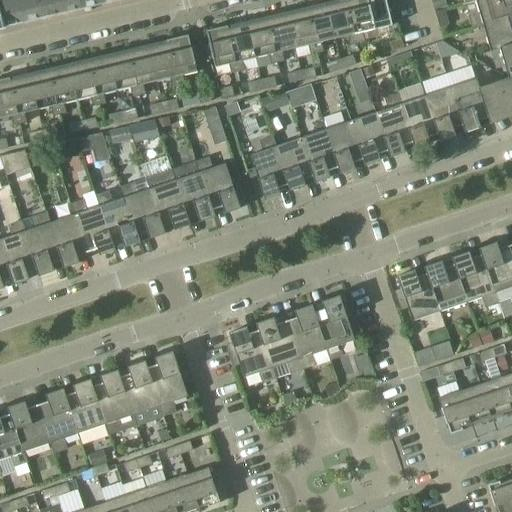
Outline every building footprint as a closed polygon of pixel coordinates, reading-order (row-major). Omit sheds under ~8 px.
[(0,0),(0,13),(3,28),(4,27),(23,23),(17,0),(0,0)] [(37,0),(17,0),(23,23),(42,18),(37,0)] [(37,0),(42,18),(62,14),(58,0),(37,0)] [(78,0),(58,0),(62,14),(81,9),(78,0)] [(99,0),(78,0),(81,9),(100,4),(99,0)] [(346,0),(327,5),(336,39),(349,36),(351,46),(358,44),(347,0),(346,0)] [(347,0),(358,44),(366,42),(364,33),(393,26),(386,0),(347,0)] [(480,12),(469,16),(473,30),(484,26),(511,17),(511,0),(477,0),(476,0),(477,1),(480,12)] [(327,5),(307,10),(318,54),(325,52),(323,43),(336,39),(327,5)] [(318,54),(307,10),(288,14),(296,49),(309,46),(311,55),(318,54)] [(288,14),(268,19),(278,63),(285,61),(283,52),(296,49),(288,14)] [(511,17),(484,26),(491,52),(501,49),(500,48),(511,45),(511,17)] [(278,63),(268,19),(248,24),(256,58),(269,55),(271,65),(278,63)] [(228,26),(239,72),(245,71),(243,61),(256,58),(248,24),(229,28),(228,26)] [(230,65),(232,74),(239,72),(228,26),(207,31),(210,44),(205,45),(210,60),(214,59),(216,68),(230,65)] [(189,35),(169,40),(179,86),(186,85),(184,75),(198,72),(196,64),(201,62),(196,47),(192,48),(189,35)] [(168,40),(168,43),(149,47),(157,82),(170,79),(173,88),(179,86),(169,40),(168,40)] [(404,48),(401,40),(389,43),(392,52),(404,48)] [(511,45),(500,48),(501,49),(506,69),(511,67),(511,45)] [(144,85),(157,82),(149,47),(129,52),(140,96),(146,94),(144,85)] [(140,96),(129,52),(110,57),(118,91),(131,88),(133,97),(140,96)] [(118,91),(110,57),(89,61),(100,105),(107,104),(105,94),(118,91)] [(353,57),(340,61),(343,70),(356,66),(353,57)] [(100,105),(89,61),(69,66),(78,101),(91,98),(93,107),(100,105)] [(327,65),(329,74),(343,70),(340,61),(327,65)] [(78,101),(69,66),(49,71),(60,115),(67,113),(65,104),(78,101)] [(314,69),(301,72),(303,81),(316,78),(314,69)] [(60,115),(49,71),(30,75),(38,110),(51,107),(53,116),(60,115)] [(287,75),(289,84),(303,81),(301,72),(287,75)] [(11,80),(10,78),(9,78),(21,124),(27,122),(25,113),(38,110),(30,75),(11,80)] [(0,119),(12,116),(14,126),(21,124),(9,78),(0,80),(0,119)] [(274,78),(262,81),(264,90),(276,87),(274,78)] [(511,79),(509,78),(500,81),(510,110),(511,109),(511,79)] [(477,79),(451,88),(464,126),(463,126),(466,133),(481,128),(479,121),(489,117),(480,88),(477,79)] [(250,93),(264,90),(262,81),(248,84),(250,93)] [(480,88),(489,117),(510,110),(500,81),(480,88)] [(264,115),(315,99),(310,84),(259,100),(264,115)] [(220,90),(222,100),(233,97),(231,88),(220,90)] [(451,88),(426,96),(439,134),(438,134),(441,141),(456,136),(454,129),(463,126),(464,126),(451,88)] [(210,93),(198,95),(200,104),(211,102),(210,93)] [(388,109),(376,113),(389,151),(388,151),(391,158),(406,153),(404,146),(413,143),(415,142),(402,104),(398,94),(385,98),(388,109)] [(416,100),(402,104),(415,142),(413,143),(416,150),(431,144),(429,138),(438,134),(439,134),(426,96),(416,100)] [(178,110),(176,101),(163,103),(166,113),(178,110)] [(149,107),(151,116),(166,113),(163,103),(149,107)] [(135,110),(123,113),(125,122),(137,119),(135,110)] [(216,111),(205,115),(216,143),(227,139),(216,111)] [(109,115),(111,125),(125,122),(123,113),(109,115)] [(376,113),(352,121),(365,159),(363,160),(366,167),(381,161),(379,154),(388,151),(389,151),(376,113)] [(97,128),(95,119),(83,122),(85,131),(97,128)] [(352,121),(327,130),(340,168),(338,168),(341,175),(356,170),(354,163),(363,160),(365,159),(352,121)] [(68,125),(70,134),(85,131),(83,122),(68,125)] [(109,132),(112,145),(132,141),(129,128),(109,132)] [(56,129),(43,131),(45,140),(57,138),(56,129)] [(327,130),(302,138),(315,176),(313,177),(316,184),(331,178),(329,171),(338,168),(340,168),(327,130)] [(29,134),(31,143),(45,140),(43,131),(29,134)] [(80,166),(107,161),(102,134),(62,141),(68,178),(82,175),(80,166)] [(401,140),(403,168),(459,163),(456,135),(401,140)] [(255,169),(249,171),(257,196),(263,194),(266,200),(281,195),(279,188),(288,185),(289,185),(276,147),(277,147),(273,136),(260,140),(263,151),(251,155),(255,169)] [(277,147),(276,147),(289,185),(288,185),(291,192),(306,187),(304,180),(313,177),(315,176),(302,138),(277,147)] [(0,156),(0,158),(6,177),(30,169),(25,151),(0,156)] [(210,157),(196,162),(199,173),(200,172),(213,210),(214,210),(223,207),(226,214),(241,209),(239,202),(245,200),(237,175),(231,178),(226,164),(213,168),(210,157)] [(196,162),(172,170),(176,181),(175,181),(188,219),(189,219),(198,215),(201,222),(216,217),(214,210),(213,210),(200,172),(199,173),(196,162)] [(172,170),(146,179),(149,190),(150,189),(163,227),(164,227),(173,224),(176,231),(191,226),(189,219),(188,219),(175,181),(176,181),(172,170)] [(135,182),(121,187),(124,198),(125,198),(138,236),(139,236),(148,232),(150,239),(166,234),(164,227),(163,227),(150,189),(149,190),(138,193),(135,182)] [(109,191),(96,195),(99,206),(100,206),(113,244),(114,244),(123,241),(125,248),(141,242),(139,236),(138,236),(125,198),(124,198),(113,202),(109,191)] [(84,199),(71,204),(74,215),(75,215),(88,253),(98,249),(100,256),(116,251),(114,244),(113,244),(100,206),(99,206),(88,210),(84,199)] [(26,231),(25,232),(38,270),(37,270),(39,277),(55,271),(53,265),(62,261),(63,261),(50,223),(51,223),(47,212),(33,217),(37,228),(26,231)] [(51,223),(50,223),(63,261),(62,261),(64,268),(80,263),(78,256),(88,253),(75,215),(74,215),(51,223)] [(12,236),(0,240),(13,278),(12,278),(14,285),(30,280),(27,273),(37,270),(38,270),(25,232),(26,231),(22,220),(8,225),(12,236)] [(0,289),(5,288),(2,281),(12,278),(13,278),(0,240),(0,239),(0,289)] [(499,250),(497,243),(479,249),(482,256),(482,255),(498,302),(499,302),(511,297),(511,253),(510,246),(499,250)] [(486,309),(500,304),(499,302),(498,302),(482,255),(482,256),(472,259),(470,252),(452,258),(454,265),(467,303),(482,298),(486,309)] [(441,312),(467,303),(454,265),(445,268),(442,261),(425,267),(427,274),(428,274),(441,312)] [(428,274),(427,274),(417,277),(415,270),(397,276),(403,293),(397,295),(402,309),(408,307),(413,321),(441,312),(428,274)] [(314,312),(327,350),(326,351),(330,361),(344,357),(340,346),(355,341),(350,327),(357,325),(352,310),(345,312),(340,296),(322,302),(325,309),(315,312),(314,312)] [(297,318),(287,321),(303,370),(317,366),(313,355),(326,351),(327,350),(314,312),(315,312),(313,305),(295,311),(297,318)] [(276,325),(274,318),(256,324),(259,331),(260,331),(272,369),(273,368),(287,364),(290,375),(303,370),(287,321),(276,325)] [(260,331),(259,331),(249,334),(247,327),(229,333),(235,349),(228,351),(233,366),(240,364),(244,378),(259,373),(263,384),(277,379),(273,368),(272,369),(260,331)] [(504,345),(491,349),(494,359),(507,354),(504,345)] [(479,354),(482,363),(494,359),(491,349),(479,354)] [(147,368),(160,406),(159,407),(163,417),(177,413),(173,402),(188,397),(183,383),(190,381),(185,366),(179,368),(173,352),(155,358),(158,365),(148,368),(147,368)] [(463,359),(450,363),(453,372),(466,368),(463,359)] [(160,406),(147,368),(148,368),(146,361),(128,367),(131,374),(121,377),(120,377),(133,415),(159,407),(160,406)] [(438,367),(441,377),(453,372),(450,363),(438,367)] [(122,431),(119,420),(133,415),(120,377),(121,377),(119,370),(101,376),(103,383),(94,386),(93,387),(105,425),(108,436),(122,431)] [(511,374),(501,378),(511,411),(511,374)] [(504,417),(503,414),(511,411),(501,378),(480,385),(492,421),(504,417)] [(66,396),(78,434),(105,425),(93,387),(94,386),(91,379),(74,386),(76,392),(66,396)] [(480,422),(481,424),(492,421),(480,385),(460,392),(471,425),(480,422)] [(46,395),(49,401),(38,405),(51,443),(50,443),(54,454),(68,450),(64,439),(78,434),(66,396),(64,389),(46,395)] [(463,430),(462,428),(471,425),(460,392),(439,399),(451,435),(463,430)] [(28,408),(26,402),(8,408),(10,414),(11,414),(24,452),(50,443),(51,443),(38,405),(28,408)] [(0,460),(11,457),(14,468),(28,463),(24,452),(11,414),(10,414),(1,418),(0,416),(0,460)] [(190,442),(177,446),(180,455),(193,451),(190,442)] [(165,450),(168,459),(180,455),(177,446),(165,450)] [(149,455),(137,460),(140,469),(152,464),(149,455)] [(124,464),(127,473),(140,469),(137,460),(124,464)] [(109,473),(106,463),(94,468),(95,471),(97,477),(109,473)] [(97,477),(95,471),(94,468),(81,472),(84,481),(97,477)] [(221,504),(209,468),(187,475),(199,508),(208,505),(208,508),(221,504)] [(199,508),(187,475),(167,482),(177,511),(189,511),(190,511),(199,508)] [(488,485),(496,511),(511,511),(511,487),(510,481),(501,484),(500,481),(488,485)] [(177,511),(167,482),(146,489),(154,511),(177,511)] [(85,511),(85,509),(77,511),(72,511),(66,494),(70,492),(67,483),(55,487),(62,511),(85,511)] [(42,492),(45,501),(47,500),(51,511),(62,511),(55,487),(42,492)] [(154,511),(146,489),(126,496),(131,511),(154,511)] [(131,511),(126,496),(105,502),(108,511),(131,511)] [(26,497),(13,501),(16,510),(29,506),(26,497)] [(1,506),(3,511),(11,511),(16,510),(13,501),(1,506)] [(108,511),(105,502),(85,509),(85,511),(108,511)]
